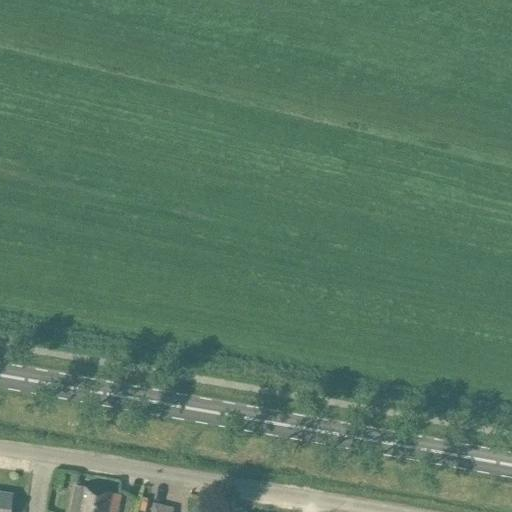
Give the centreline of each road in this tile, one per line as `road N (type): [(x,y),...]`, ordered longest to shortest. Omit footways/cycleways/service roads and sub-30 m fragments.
road 1 (secondary): [(511,467),(0,376)]
road 2 (unclassified): [(390,511),(0,448)]
